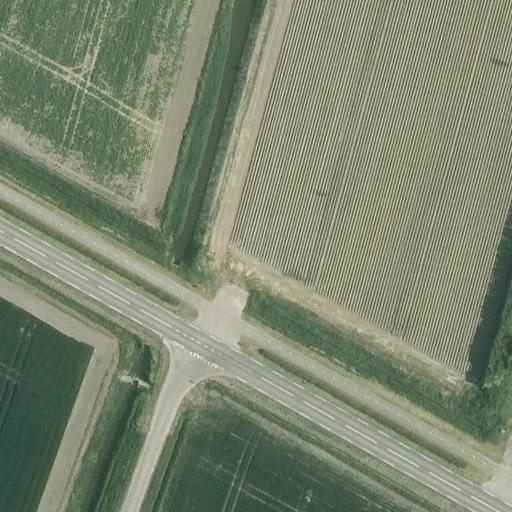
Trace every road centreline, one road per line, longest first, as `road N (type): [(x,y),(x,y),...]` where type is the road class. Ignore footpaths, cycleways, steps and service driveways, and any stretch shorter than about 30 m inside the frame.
road 1 (secondary): [(492,511),(198,346)]
road 2 (secondary): [(198,346),(0,233)]
road 3 (unclassified): [(129,511),(179,373),(198,346)]
